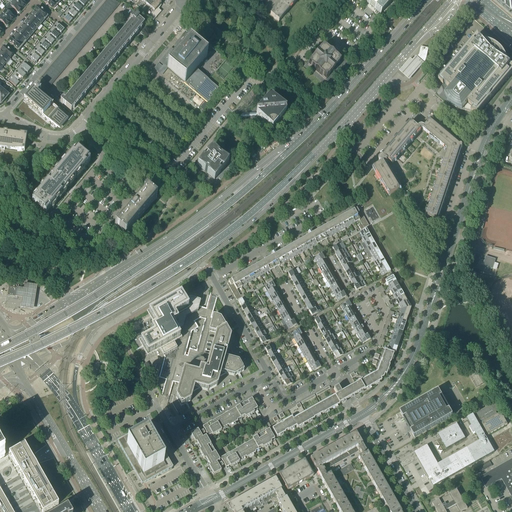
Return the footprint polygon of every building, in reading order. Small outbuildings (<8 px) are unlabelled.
[(6,7),(12,12),(13,10),(15,11),(17,13),(18,14),(19,14),(21,11),(22,9),(12,0),(6,7)] [(11,0),(12,0),(22,9),(23,7),(24,7),(26,5),(26,4),(25,3),(23,2),(21,1),(21,0),(11,0)] [(57,6),(50,0),(43,0),(43,1),(43,2),(46,4),(46,5),(48,7),(48,6),(50,8),(52,9),(53,10),(56,6),(57,6)] [(73,5),(72,6),(79,12),(84,7),(76,0),(74,3),(75,3),(76,4),(75,6),(73,5),(73,4),(73,5)] [(141,0),(136,6),(140,10),(146,4),(141,0)] [(157,0),(150,8),(158,14),(161,12),(158,10),(161,6),(160,5),(161,4),(156,1),(157,1),(157,0)] [(282,0),(281,2),(289,9),(297,0),(282,0)] [(363,0),(380,14),(392,0),(363,0)] [(511,0),(500,0),(504,3),(506,4),(505,5),(510,8),(511,9),(511,8),(511,0)] [(289,9),(281,2),(270,15),(279,22),(289,9)] [(140,10),(145,14),(150,8),(146,4),(140,10)] [(68,10),(67,11),(74,18),(76,16),(79,12),(72,6),(69,8),(70,9),(71,10),(70,12),(68,10)] [(6,7),(0,13),(0,14),(10,23),(12,21),(13,21),(14,19),(14,18),(13,17),(12,16),(11,16),(10,14),(11,12),(12,12),(6,7)] [(34,12),(44,21),(45,20),(48,16),(46,16),(47,15),(44,12),(41,10),(38,7),(37,8),(34,11),(34,12)] [(339,15),(342,18),(349,10),(346,7),(339,15)] [(150,8),(145,14),(153,21),(158,15),(158,14),(150,8)] [(63,16),(61,18),(69,24),(74,18),(67,11),(66,12),(64,14),(65,14),(66,16),(65,18),(63,16)] [(31,16),(30,17),(40,25),(44,21),(34,12),(33,14),(32,14),(31,15),(31,16)] [(0,25),(2,23),(4,25),(5,26),(5,27),(6,27),(7,27),(9,25),(9,24),(10,23),(0,14),(0,25)] [(133,21),(130,24),(138,31),(144,25),(141,22),(138,20),(139,19),(136,16),(134,18),(132,16),(132,17),(131,19),(130,19),(133,21)] [(28,20),(27,21),(37,29),(40,25),(30,17),(29,17),(28,18),(28,19),(28,20)] [(24,24),(23,25),(33,34),(37,29),(27,21),(25,22),(25,23),(23,24),(24,24)] [(54,27),(52,29),(59,36),(64,30),(57,23),(55,25),(57,27),(56,29),(54,27)] [(130,24),(124,31),(133,38),(138,31),(130,24)] [(21,28),(19,29),(29,38),(33,34),(23,25),(23,26),(22,26),(21,27),(21,28)] [(16,33),(16,34),(26,42),(29,38),(19,29),(19,30),(18,31),(17,31),(16,32),(16,33)] [(49,33),(47,35),(54,42),(59,36),(52,29),(50,31),(52,33),(51,34),(49,33)] [(124,31),(119,37),(127,44),(133,38),(124,31)] [(13,36),(12,38),(22,47),(26,42),(16,34),(15,34),(14,34),(13,36)] [(44,38),(42,41),(49,47),(54,42),(47,35),(45,37),(46,37),(47,38),(46,40),(44,39),(44,38)] [(503,52),(502,51),(502,50),(500,49),(499,48),(498,47),(497,46),(496,45),(494,45),(493,44),(492,43),(490,43),(489,43),(487,42),(486,42),(484,42),(477,36),(478,35),(477,36),(477,35),(467,47),(466,46),(438,79),(439,80),(438,81),(443,85),(444,84),(446,86),(450,89),(445,96),(445,97),(446,98),(446,99),(447,100),(447,101),(448,101),(449,102),(450,103),(451,104),(452,105),(453,106),(454,107),(455,108),(457,108),(458,109),(459,110),(461,110),(462,110),(478,114),(479,113),(480,114),(511,76),(511,74),(511,73),(511,65),(509,62),(508,61),(508,60),(507,58),(507,57),(506,56),(505,54),(504,53),(503,52)] [(119,37),(113,44),(122,51),(127,44),(119,37)] [(22,47),(12,38),(12,39),(11,39),(9,41),(9,42),(8,43),(11,45),(11,46),(14,48),(14,47),(17,50),(19,51),(22,47)] [(39,44),(37,47),(44,53),(49,47),(42,41),(40,43),(41,43),(42,44),(41,46),(39,44)] [(207,57),(189,42),(179,54),(171,48),(159,61),(160,62),(167,68),(168,69),(185,83),(209,104),(221,90),(197,69),(207,57)] [(113,44),(108,50),(116,58),(122,51),(113,44)] [(1,51),(1,52),(9,59),(10,59),(13,55),(10,52),(8,50),(4,47),(4,48),(3,48),(1,50),(1,51)] [(32,52),(32,53),(40,59),(44,53),(37,47),(35,48),(36,49),(38,50),(36,52),(34,50),(32,52)] [(308,65),(325,80),(341,62),(334,57),(332,56),(334,53),(332,52),(330,54),(329,53),(329,52),(323,47),(308,65)] [(423,64),(424,64),(425,63),(425,62),(425,61),(426,60),(426,59),(428,49),(421,47),(419,55),(418,56),(417,58),(423,64)] [(108,50),(102,57),(111,64),(116,58),(108,50)] [(0,58),(6,64),(7,65),(11,60),(10,59),(9,59),(1,52),(0,52),(0,58)] [(29,56),(27,59),(35,65),(40,59),(32,53),(31,54),(33,56),(31,58),(29,56)] [(102,57),(96,64),(105,71),(111,64),(102,57)] [(424,65),(416,58),(412,63),(410,60),(399,73),(409,82),(424,65)] [(162,75),(168,69),(167,68),(160,62),(154,68),(162,75)] [(20,66),(18,69),(26,75),(28,73),(31,69),(30,68),(23,63),(22,65),(24,66),(22,68),(20,67),(20,66)] [(96,64),(91,70),(99,77),(105,71),(96,64)] [(15,72),(13,75),(21,81),(26,75),(18,69),(17,71),(19,72),(17,74),(16,72),(15,72)] [(91,70),(85,77),(94,84),(99,77),(91,70)] [(10,79),(8,81),(12,84),(16,87),(21,81),(13,75),(11,77),(11,78),(11,77),(13,79),(12,81),(10,79)] [(85,77),(80,83),(88,90),(94,84),(85,77)] [(80,83),(74,90),(83,97),(88,90),(80,83)] [(44,93),(36,86),(33,89),(32,89),(16,108),(34,122),(36,120),(43,126),(46,123),(53,129),(57,125),(61,129),(72,115),(45,92),(44,93)] [(4,92),(0,96),(0,105),(3,102),(4,102),(6,99),(8,96),(10,94),(5,90),(4,92)] [(74,90),(69,96),(77,104),(83,97),(74,90)] [(77,104),(69,96),(65,101),(63,99),(61,101),(71,111),(72,110),(77,104)] [(257,117),(269,127),(272,129),(285,113),(284,112),(285,111),(272,100),(269,98),(257,112),(258,113),(258,114),(257,113),(257,114),(256,114),(256,115),(257,116),(258,116),(258,115),(258,116),(257,117)] [(415,119),(411,124),(420,131),(421,130),(423,130),(424,131),(431,122),(427,118),(426,118),(426,119),(425,119),(424,120),(423,121),(422,121),(421,121),(420,121),(419,121),(418,121),(417,120),(416,120),(415,119)] [(448,151),(445,157),(425,218),(436,222),(460,149),(461,148),(462,148),(463,147),(462,146),(461,146),(460,146),(431,122),(424,131),(448,151)] [(374,168),(390,195),(400,190),(384,162),(386,161),(387,163),(388,161),(392,164),(420,131),(411,124),(384,156),(383,156),(383,155),(379,159),(379,160),(379,161),(380,162),(381,162),(382,163),(374,168)] [(0,147),(1,148),(0,150),(4,150),(5,148),(17,150),(17,151),(20,151),(23,151),(24,151),(25,143),(27,135),(19,134),(19,137),(7,135),(7,131),(3,130),(3,134),(0,133),(0,147)] [(67,148),(26,197),(32,202),(33,203),(37,206),(41,210),(45,213),(45,214),(46,214),(48,211),(51,208),(55,203),(58,199),(65,191),(69,187),(72,183),(76,179),(82,171),(90,162),(89,161),(88,160),(85,158),(83,156),(82,156),(82,155),(81,154),(77,151),(76,150),(74,153),(67,148)] [(222,170),(228,163),(221,157),(219,155),(211,149),(205,156),(205,157),(205,156),(204,156),(204,157),(203,157),(203,158),(204,158),(203,158),(197,166),(204,172),(207,174),(214,180),(220,173),(222,170)] [(117,224),(114,227),(120,231),(121,232),(124,235),(138,219),(141,215),(142,215),(153,201),(156,198),(152,195),(151,194),(146,190),(144,192),(143,193),(144,194),(145,195),(137,205),(135,203),(128,211),(130,213),(119,225),(118,225),(117,224)] [(353,211),(348,213),(354,222),(354,224),(359,221),(362,227),(360,228),(361,230),(368,226),(359,209),(357,210),(356,209),(354,211),(354,210),(353,211)] [(348,213),(344,216),(350,226),(354,224),(354,222),(348,213)] [(344,216),(339,219),(345,229),(350,226),(344,216)] [(339,219),(335,221),(340,232),(345,229),(339,219)] [(335,221),(330,224),(336,234),(340,232),(335,221)] [(330,224),(325,227),(326,228),(330,235),(331,237),(336,234),(330,224)] [(309,236),(306,238),(312,248),(317,245),(323,241),(331,237),(330,235),(326,228),(325,227),(317,231),(312,234),(310,232),(307,233),(309,236)] [(358,234),(361,239),(368,234),(367,232),(368,231),(367,229),(358,234)] [(361,239),(364,244),(371,239),(369,235),(369,234),(368,234),(361,239)] [(306,238),(301,240),(307,250),(312,248),(306,238)] [(364,244),(366,248),(374,244),(371,239),(364,244)] [(301,240),(297,243),(303,253),(307,250),(301,240)] [(297,243),(292,245),(298,256),(303,253),(297,243)] [(335,254),(344,248),(345,248),(342,243),(332,249),(334,253),(335,254)] [(364,250),(366,254),(376,249),(374,244),(366,248),(364,250)] [(292,245),(287,248),(293,258),(298,256),(292,245)] [(287,248),(283,251),(288,261),(293,258),(287,248)] [(335,254),(337,258),(347,253),(344,248),(335,254)] [(369,259),(371,258),(379,253),(376,249),(366,254),(369,259)] [(283,251),(278,253),(284,264),(288,261),(283,251)] [(267,260),(259,264),(260,265),(264,273),(265,274),(272,270),(284,264),(278,253),(276,255),(274,252),(271,254),(272,256),(267,260)] [(480,260),(481,255),(471,252),(467,266),(478,270),(478,271),(480,272),(480,271),(489,274),(491,269),(492,270),(496,260),(486,257),(484,262),(482,262),(482,261),(480,260)] [(340,263),(349,258),(347,253),(337,258),(340,263)] [(371,258),(374,262),(382,258),(379,253),(371,258)] [(314,259),(317,264),(324,260),(324,259),(321,255),(314,259)] [(340,263),(342,268),(350,263),(352,262),(349,258),(340,263)] [(374,262),(377,267),(385,263),(384,262),(382,258),(374,262)] [(317,264),(319,269),(327,264),(324,260),(317,264)] [(345,272),(353,268),(350,263),(342,268),(345,272)] [(377,267),(379,272),(387,267),(385,263),(377,267)] [(259,264),(254,267),(260,277),(265,274),(264,273),(260,265),(259,264)] [(319,269),(322,273),(330,269),(329,269),(327,264),(319,269)] [(254,267),(250,269),(256,280),(260,277),(254,267)] [(387,267),(379,272),(382,277),(386,274),(387,276),(391,274),(390,272),(391,271),(390,269),(389,270),(387,267)] [(345,272),(348,277),(356,273),(353,268),(345,272),(345,273),(345,272)] [(250,269),(245,272),(246,273),(250,281),(251,282),(256,280),(250,269)] [(290,279),(298,275),(295,269),(287,274),(290,279)] [(322,273),(324,278),(332,274),(329,269),(330,269),(322,273)] [(245,272),(240,275),(246,285),(251,282),(250,281),(246,273),(245,272)] [(350,282),(358,277),(356,273),(348,277),(350,282)] [(324,278),(327,283),(335,278),(332,274),(324,278)] [(240,275),(236,277),(236,278),(241,286),(241,287),(246,285),(240,275)] [(290,279),(293,284),(301,279),(298,275),(290,279)] [(385,281),(388,286),(395,282),(395,281),(394,279),(395,278),(394,276),(392,277),(392,275),(388,277),(389,279),(385,281)] [(351,282),(353,287),(361,282),(363,281),(360,276),(358,277),(350,282),(351,282)] [(236,278),(236,277),(231,280),(228,282),(229,283),(227,284),(236,301),(244,296),(243,294),(240,296),(237,290),(241,287),(241,286),(236,278)] [(327,283),(330,287),(337,283),(335,278),(327,283)] [(295,288),(296,288),(303,284),(301,279),(293,284),(295,288)] [(361,282),(353,287),(356,291),(354,292),(355,294),(359,292),(358,290),(364,287),(361,282)] [(388,286),(390,291),(398,286),(395,282),(388,286)] [(267,292),(275,288),(275,287),(274,287),(272,283),(264,287),(267,292)] [(330,287),(332,292),(340,288),(340,287),(340,288),(337,283),(330,287)] [(296,288),(298,293),(306,288),(303,284),(296,288)] [(23,289),(17,288),(16,297),(22,298),(20,306),(34,308),(37,287),(24,285),(23,289)] [(390,291),(393,295),(401,291),(400,291),(398,286),(390,291)] [(7,296),(16,297),(17,288),(9,287),(7,296)] [(267,292),(270,297),(277,292),(275,288),(267,292)] [(301,297),(301,298),(309,293),(306,288),(298,293),(301,297)] [(332,292),(335,297),(343,292),(340,288),(332,292)] [(393,295),(396,300),(403,296),(401,291),(393,295)] [(270,297),(272,301),(280,297),(277,292),(270,297)] [(343,292),(335,297),(338,302),(343,299),(344,300),(348,298),(347,296),(345,297),(343,292)] [(301,298),(303,302),(311,298),(309,293),(301,298)] [(165,357),(159,377),(166,379),(162,394),(169,396),(173,382),(179,384),(179,383),(183,369),(186,370),(191,366),(192,363),(196,361),(200,358),(203,359),(203,360),(209,356),(215,334),(208,332),(212,318),(211,318),(217,298),(216,298),(211,297),(212,295),(210,294),(206,309),(199,307),(197,312),(186,318),(184,324),(183,329),(181,330),(180,330),(178,336),(180,338),(173,342),(177,348),(164,356),(165,357)] [(190,298),(185,301),(184,302),(182,299),(180,296),(180,295),(148,314),(155,327),(150,330),(153,336),(140,343),(147,357),(160,350),(163,356),(164,356),(177,348),(173,342),(180,338),(178,336),(180,330),(181,330),(183,329),(184,324),(186,318),(197,312),(199,307),(200,301),(199,301),(190,298)] [(396,300),(398,305),(406,300),(403,296),(396,300)] [(272,301),(275,306),(283,302),(280,297),(272,301)] [(241,307),(248,303),(245,298),(236,303),(238,305),(239,304),(240,307),(241,307)] [(306,307),(314,303),(311,298),(303,302),(306,307)] [(340,306),(343,311),(351,307),(348,302),(350,301),(348,300),(345,302),(346,303),(340,306)] [(398,305),(401,309),(410,309),(406,301),(406,300),(398,305)] [(275,306),(278,311),(285,306),(283,302),(275,306)] [(241,307),(243,312),(251,307),(248,303),(241,307)] [(306,307),(309,312),(316,307),(314,303),(306,307)] [(278,311),(280,315),(288,311),(285,307),(285,306),(278,311)] [(246,316),(254,312),(251,307),(243,312),(246,316)] [(316,307),(309,312),(311,316),(310,317),(311,319),(315,317),(314,315),(319,312),(316,307)] [(343,311),(346,316),(354,311),(353,311),(351,307),(343,311)] [(399,314),(408,317),(407,317),(410,309),(401,309),(399,313),(399,314)] [(249,321),(256,317),(258,316),(255,311),(254,312),(246,316),(249,321)] [(280,315),(283,320),(291,316),(290,316),(288,311),(280,315)] [(346,316),(348,320),(356,316),(354,312),(354,311),(346,316)] [(399,314),(397,320),(406,322),(407,317),(408,317),(399,314)] [(283,320),(285,325),(293,320),(290,316),(291,316),(283,320)] [(348,320),(351,325),(359,321),(356,316),(348,320)] [(179,384),(177,391),(175,397),(181,407),(186,404),(190,402),(193,393),(199,389),(208,392),(217,387),(219,378),(225,374),(234,377),(239,374),(244,371),(238,362),(229,359),(226,353),(230,338),(228,333),(225,328),(221,321),(220,319),(212,317),(212,318),(208,332),(215,334),(209,356),(203,360),(203,359),(200,358),(196,361),(192,363),(191,366),(186,370),(183,369),(179,383),(179,384)] [(251,326),(259,321),(256,317),(249,321),(251,325),(251,326)] [(314,321),(317,326),(325,322),(322,317),(316,320),(315,318),(312,320),(313,322),(314,321)] [(293,320),(285,325),(288,330),(294,327),(295,328),(298,326),(297,324),(296,325),(293,320)] [(397,320),(396,325),(404,328),(406,322),(397,320)] [(251,326),(254,330),(262,326),(259,321),(251,326)] [(351,325),(354,330),(361,325),(359,321),(351,325)] [(319,331),(327,326),(325,322),(317,326),(320,330),(319,331)] [(354,330),(356,335),(364,330),(361,325),(354,330)] [(256,335),(264,331),(262,326),(254,330),(256,335)] [(320,331),(322,335),(330,331),(327,326),(319,331),(320,331)] [(291,340),(294,339),(301,335),(299,330),(300,329),(299,328),(295,330),(296,331),(288,336),(291,340)] [(356,335),(359,339),(367,335),(364,330),(356,335)] [(394,330),(392,335),(400,338),(401,338),(400,338),(402,333),(394,330)] [(257,335),(259,340),(267,335),(264,331),(256,335),(257,335)] [(325,340),(333,336),(330,331),(322,335),(325,340)] [(267,335),(259,340),(261,342),(259,343),(261,345),(262,345),(263,346),(266,344),(265,343),(270,340),(267,335)] [(294,339),(296,344),(304,339),(301,335),(294,339)] [(367,335),(359,339),(362,344),(371,339),(370,337),(368,338),(367,335)] [(392,335),(390,340),(399,343),(400,338),(392,335)] [(325,340),(328,345),(335,340),(333,336),(325,340)] [(296,344),(299,348),(307,344),(304,340),(304,339),(296,344)] [(330,349),(338,345),(335,340),(328,345),(330,349)] [(299,348),(301,353),(309,349),(307,344),(299,348)] [(266,351),(267,354),(275,350),(272,345),(268,347),(267,346),(264,348),(265,349),(263,350),(265,352),(266,351)] [(330,350),(333,354),(340,350),(338,345),(330,349),(330,350)] [(397,348),(389,345),(387,351),(395,353),(397,348)] [(301,353),(304,358),(312,353),(309,349),(301,353)] [(270,359),(278,354),(275,350),(267,354),(270,359)] [(340,350),(333,354),(334,357),(333,358),(334,360),(343,355),(340,350)] [(347,390),(345,391),(341,393),(337,387),(333,390),(336,395),(293,420),(291,418),(283,423),(283,424),(281,425),(280,424),(272,429),(276,438),(285,433),(285,432),(287,431),(296,427),(297,429),(314,419),(322,414),(322,415),(339,405),(339,404),(343,402),(351,398),(364,390),(364,391),(381,381),(380,380),(383,378),(384,375),(386,376),(389,366),(389,363),(390,364),(393,354),(384,351),(381,360),(382,361),(381,363),(380,363),(377,373),(355,385),(347,390)] [(304,358),(307,362),(314,358),(312,353),(304,358)] [(270,359),(273,363),(280,359),(278,354),(270,359)] [(307,362),(309,367),(317,363),(315,358),(314,358),(307,362)] [(275,368),(283,364),(280,359),(273,363),(275,368)] [(317,363),(309,367),(312,372),(321,367),(320,365),(319,366),(317,363)] [(275,368),(278,373),(286,368),(283,364),(275,368)] [(280,377),(288,373),(286,368),(278,373),(281,377),(280,377)] [(281,378),(283,382),(291,378),(293,377),(290,372),(288,373),(280,377),(281,378)] [(291,378),(283,382),(285,385),(283,386),(285,388),(294,383),(291,378)] [(329,387),(315,394),(317,396),(330,389),(329,387)] [(445,402),(442,397),(439,391),(400,412),(404,419),(407,425),(411,432),(415,438),(453,416),(450,410),(445,402)] [(314,395),(301,403),(302,405),(315,397),(314,395)] [(212,422),(211,421),(209,422),(209,423),(202,427),(208,437),(212,435),(212,436),(221,431),(221,430),(228,426),(228,427),(237,422),(237,421),(244,416),(245,418),(254,413),(253,411),(257,409),(251,400),(247,402),(247,401),(238,406),(239,407),(228,413),(227,411),(225,413),(226,414),(212,422)] [(495,403),(487,407),(476,414),(480,421),(484,419),(486,422),(483,424),(483,423),(482,424),(488,436),(489,435),(506,425),(506,426),(507,425),(501,413),(500,414),(497,416),(496,413),(499,411),(495,403)] [(417,452),(414,453),(418,459),(432,485),(434,487),(446,480),(475,463),(494,452),(473,415),(467,418),(469,422),(471,425),(472,427),(469,428),(471,430),(473,434),(475,433),(480,441),(467,448),(438,465),(427,446),(417,452)] [(173,468),(156,439),(148,424),(135,431),(117,442),(142,485),(144,484),(173,468)] [(453,426),(438,435),(445,447),(446,450),(457,444),(465,439),(464,437),(458,427),(457,424),(453,426)] [(210,444),(208,441),(204,434),(203,431),(199,433),(197,430),(191,434),(190,434),(195,443),(196,442),(200,450),(199,451),(204,460),(205,459),(209,466),(208,466),(213,475),(221,471),(219,468),(223,466),(221,463),(215,453),(216,453),(211,444),(210,444)] [(245,443),(243,444),(243,446),(230,453),(229,452),(226,454),(227,455),(220,459),(226,468),(229,466),(230,467),(239,462),(238,461),(246,457),(246,458),(255,453),(255,452),(259,450),(258,449),(261,447),(262,448),(271,443),(270,442),(274,440),(269,430),(265,432),(264,431),(255,436),(256,437),(252,439),(253,441),(246,444),(245,443)] [(324,471),(360,451),(361,453),(362,455),(367,453),(365,450),(356,434),(310,460),(312,464),(316,470),(317,470),(321,478),(321,479),(339,511),(351,511),(330,474),(326,476),(324,471)] [(31,457),(31,456),(28,452),(24,445),(9,454),(9,455),(17,469),(41,511),(45,511),(56,506),(58,505),(50,491),(36,466),(36,465),(34,462),(31,458),(31,457)] [(367,453),(362,455),(358,458),(375,488),(388,511),(400,511),(367,453)] [(511,511),(511,459),(480,478),(486,489),(502,480),(511,497),(510,498),(511,501),(511,511)] [(278,475),(280,477),(287,491),(313,476),(304,461),(297,464),(299,466),(295,468),(294,466),(288,469),(289,471),(286,473),(285,471),(278,475)] [(484,464),(470,472),(473,477),(472,478),(480,492),(481,492),(482,491),(479,484),(476,480),(474,477),(487,469),(492,466),(489,461),(484,464)] [(276,496),(279,502),(285,498),(282,493),(283,493),(275,480),(230,505),(233,511),(248,511),(275,497),(276,496)] [(0,511),(12,511),(9,506),(0,489),(0,511)] [(461,511),(463,511),(466,510),(468,509),(467,508),(467,509),(463,502),(464,502),(463,501),(463,502),(462,500),(463,500),(462,499),(461,498),(461,497),(457,491),(457,490),(453,493),(450,494),(439,500),(434,503),(432,504),(432,505),(433,504),(436,511),(437,511),(461,511)] [(278,503),(280,506),(281,508),(283,511),(293,511),(286,498),(285,498),(279,502),(278,503)]
